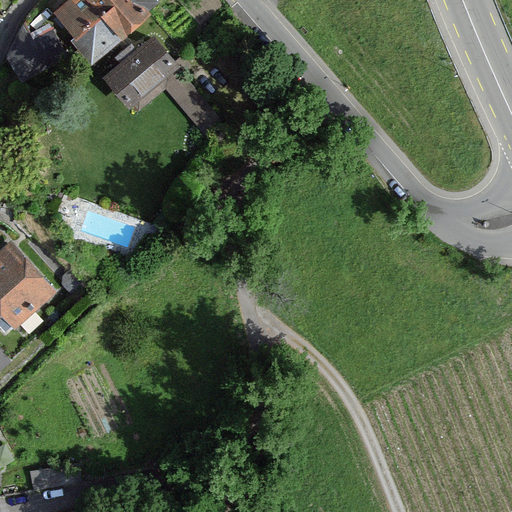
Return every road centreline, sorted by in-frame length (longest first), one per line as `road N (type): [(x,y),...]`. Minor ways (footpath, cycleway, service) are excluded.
road 1 (residential): [(245,0),(430,209),(464,225),(511,218)]
road 2 (tertiary): [(464,0),(511,114)]
